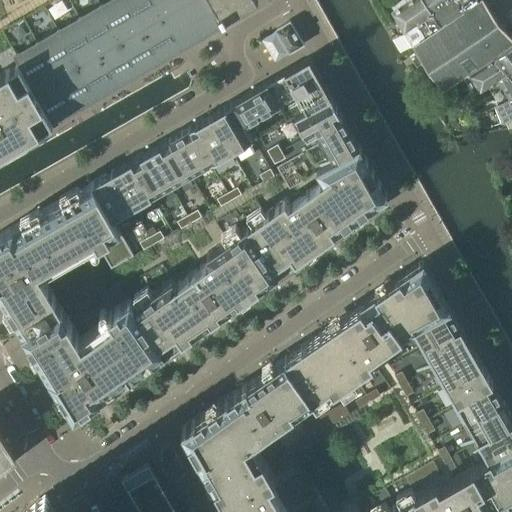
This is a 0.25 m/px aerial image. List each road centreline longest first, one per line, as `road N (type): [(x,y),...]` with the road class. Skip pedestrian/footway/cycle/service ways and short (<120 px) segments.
road 1 (residential): [(65,480),(425,234)]
road 2 (residential): [(294,0),(231,38),(242,76),(230,86),(0,217)]
road 3 (residential): [(425,234),(297,0)]
road 4 (residential): [(425,234),(511,385)]
